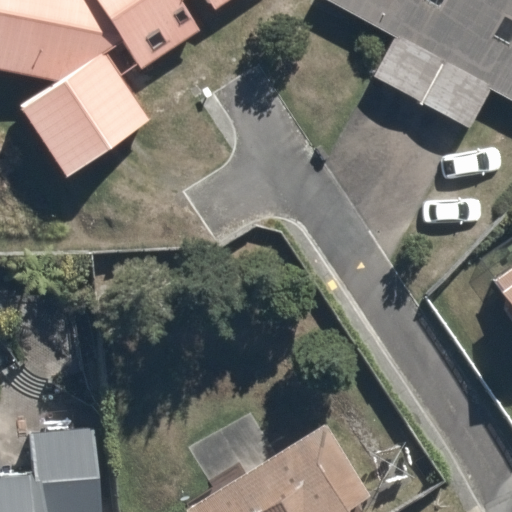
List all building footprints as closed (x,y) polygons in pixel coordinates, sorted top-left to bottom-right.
[(136,72),(198,35),(193,25),(235,0),(0,0),(0,76),(44,87),(16,105),(64,179),(150,124),(114,68),(128,59),(136,72)] [(511,0),(322,0),(389,35),(367,77),(468,131),(490,90),(511,101),(511,0)] [(511,268),(489,285),(511,316),(511,268)] [(357,511),(354,506),(378,491),(333,417),(188,506),(192,511),(357,511)] [(25,474),(0,474),(0,511),(106,511),(103,427),(23,430),(25,474)]
